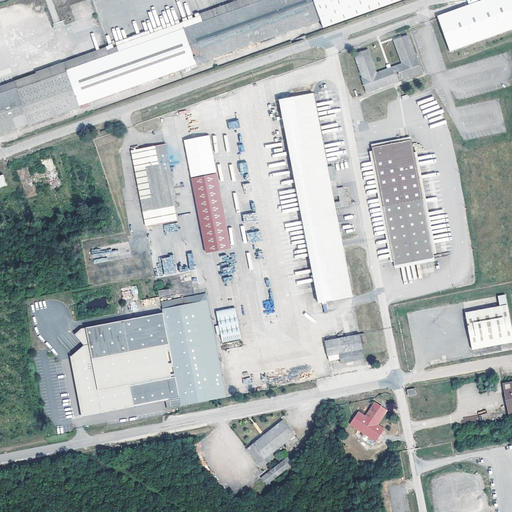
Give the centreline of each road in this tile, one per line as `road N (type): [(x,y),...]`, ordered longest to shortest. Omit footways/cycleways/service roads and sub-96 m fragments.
road 1 (unclassified): [(0,152),(429,0)]
road 2 (unclassified): [(397,379),(0,458)]
